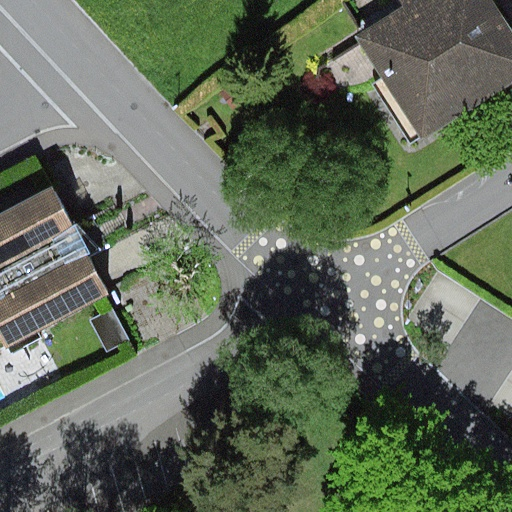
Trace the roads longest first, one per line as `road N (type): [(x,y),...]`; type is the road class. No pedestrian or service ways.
road 1 (residential): [(326,302),(184,167),(87,51)]
road 2 (residential): [(511,470),(326,302)]
road 3 (residential): [(511,181),(326,302)]
